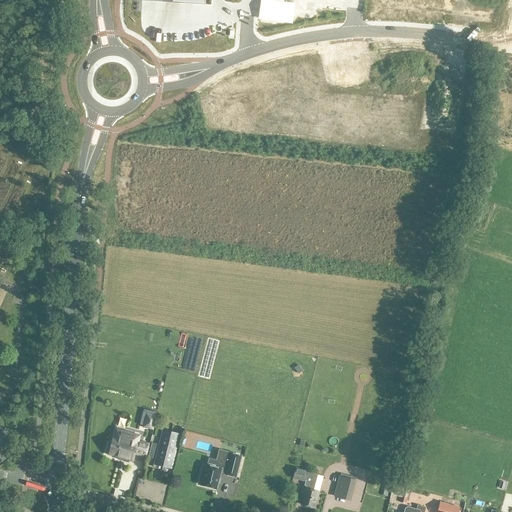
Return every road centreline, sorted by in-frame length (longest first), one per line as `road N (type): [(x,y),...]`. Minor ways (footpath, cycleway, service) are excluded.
road 1 (secondary): [(56,488),(85,167)]
road 2 (unclassified): [(203,68),(276,43),(351,31),(511,45)]
